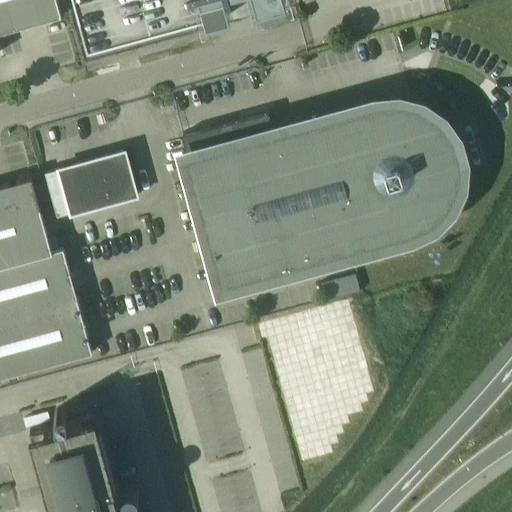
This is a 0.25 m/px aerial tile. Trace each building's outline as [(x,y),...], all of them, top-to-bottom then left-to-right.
[(0,0),(0,32),(62,16),(57,0),(0,0)] [(76,0),(88,45),(205,13),(207,22),(230,15),(227,4),(239,0),(76,0)] [(254,0),(257,9),(257,10),(286,2),(285,0),(254,0)] [(439,122),(421,110),(400,105),(378,107),(275,135),(268,111),(183,134),(224,282),(371,241),(371,238),(411,227),(431,218),(446,202),(455,183),(457,161),(451,140),(439,122)] [(57,216),(137,194),(125,150),(46,172),(57,216)] [(32,175),(0,184),(0,376),(93,351),(64,247),(53,250),(32,175)] [(30,429),(52,511),(124,511),(122,501),(126,500),(128,501),(129,501),(130,502),(131,502),(133,501),(135,501),(136,500),(137,499),(138,497),(139,496),(139,495),(139,494),(139,492),(139,490),(138,489),(137,487),(135,486),(133,485),(132,484),(129,485),(127,485),(126,486),(124,487),(123,489),(123,490),(118,491),(97,411),(67,419),(68,418),(68,417),(69,415),(69,414),(68,412),(67,411),(67,410),(66,409),(64,408),(62,407),(60,408),(58,408),(57,409),(56,410),(55,411),(55,412),(55,413),(54,414),(55,416),(55,417),(55,418),(56,419),(57,420),(59,421),(60,421),(30,429)]
